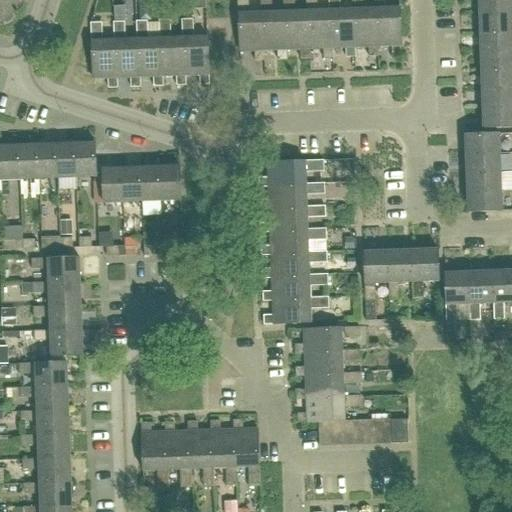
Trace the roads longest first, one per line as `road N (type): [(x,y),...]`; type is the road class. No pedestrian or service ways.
road 1 (residential): [(231,153),(41,91),(25,66)]
road 2 (residential): [(128,511),(123,370),(183,307)]
road 3 (residential): [(294,463),(280,414),(252,394),(252,371),(183,307)]
road 4 (residential): [(231,153),(246,126),(415,121)]
road 5 (residential): [(511,228),(458,230),(418,206),(415,121)]
road 6 (residential): [(183,307),(210,275),(231,153)]
road 7 (residential): [(415,121),(428,98),(425,0)]
